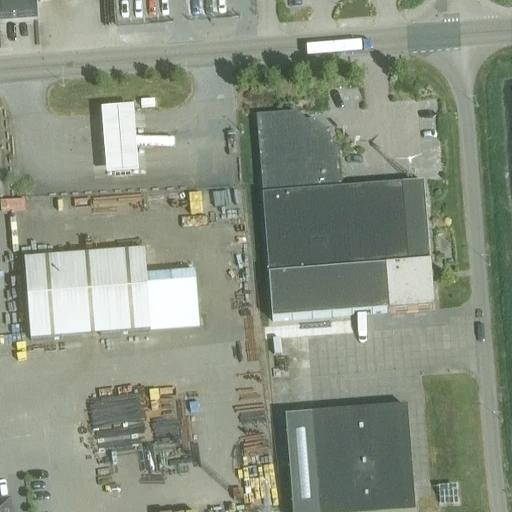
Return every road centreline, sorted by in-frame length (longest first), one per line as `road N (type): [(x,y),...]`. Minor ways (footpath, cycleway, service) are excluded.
road 1 (unclassified): [(453,34),(495,511)]
road 2 (unclassified): [(0,71),(453,34)]
